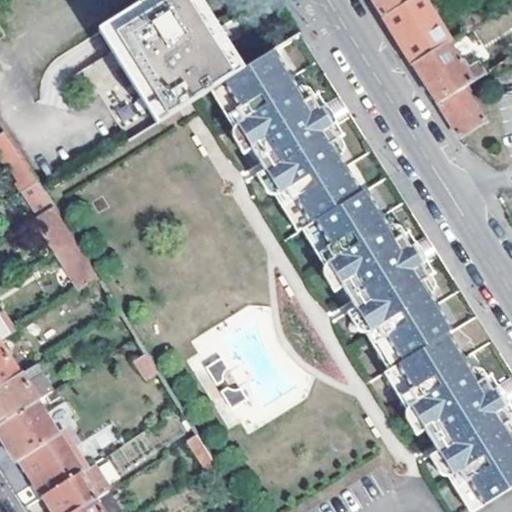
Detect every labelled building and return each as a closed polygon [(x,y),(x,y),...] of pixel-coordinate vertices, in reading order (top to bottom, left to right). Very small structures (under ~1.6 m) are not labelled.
[(201,0),(151,0),(101,31),(114,52),(87,70),(130,142),(211,91),(245,70),(222,33),(201,0)] [(372,0),(383,17),(411,0),(372,0)] [(423,0),(411,0),(383,17),(388,24),(412,65),(448,44),(449,41),(423,0)] [(448,44),(412,65),(433,98),(437,103),(465,85),(483,73),(477,64),(468,70),(462,61),(459,63),(448,44)] [(319,134),(307,116),(290,88),(286,90),(279,80),(274,83),(260,60),(245,70),(211,91),(228,116),(224,118),(231,129),(226,133),(270,200),(275,196),(282,207),(285,205),(302,231),(306,228),(321,252),(318,255),(324,265),(320,268),(364,336),(369,333),(375,344),(378,342),(395,368),(391,370),(406,394),(404,397),(411,408),(406,411),(449,480),(456,476),(462,487),(465,484),(482,511),(511,491),(511,430),(501,413),(489,394),(473,368),(468,371),(461,360),(457,363),(442,339),(445,336),(429,310),(433,308),(425,297),(428,295),(413,270),(402,254),(384,225),(381,227),(373,217),(370,220),(355,197),(350,199),(334,173),(338,171),(330,159),(333,157),(319,134)] [(437,103),(458,138),(484,123),(467,96),(470,93),(465,85),(437,103)] [(338,95),(307,116),(319,134),(350,114),(344,105),(338,95)] [(0,136),(0,152),(9,166),(11,165),(23,157),(7,132),(0,136)] [(11,165),(18,176),(30,168),(23,157),(11,165)] [(18,176),(26,190),(30,188),(39,182),(30,168),(18,176)] [(30,188),(37,200),(47,194),(39,182),(30,188)] [(47,194),(37,200),(46,215),(56,209),(47,194)] [(46,215),(38,220),(58,251),(76,241),(56,209),(46,215)] [(402,254),(413,270),(437,255),(432,247),(426,238),(402,254)] [(58,251),(82,290),(100,279),(76,241),(58,251)] [(0,341),(10,335),(0,318),(0,341)] [(0,342),(0,389),(21,376),(0,342)] [(143,381),(158,373),(147,353),(132,360),(143,381)] [(212,366),(222,383),(230,378),(231,373),(234,368),(227,357),(212,366)] [(22,375),(38,401),(47,395),(31,369),(22,375)] [(0,424),(38,401),(22,375),(21,376),(0,389),(0,424)] [(511,379),(489,394),(501,413),(511,405),(511,379)] [(226,390),(237,409),(252,399),(245,388),(239,388),(233,386),(226,390)] [(59,435),(46,415),(38,401),(0,424),(0,425),(23,462),(46,498),(81,476),(90,470),(66,431),(59,435)] [(61,407),(46,415),(59,435),(66,431),(90,470),(98,465),(61,407)] [(199,436),(189,442),(199,458),(209,451),(199,436)] [(209,451),(199,458),(209,475),(219,468),(209,451)] [(219,468),(209,475),(224,498),(234,492),(219,468)] [(81,476),(46,498),(54,511),(79,511),(95,502),(98,500),(81,476)] [(98,500),(95,502),(101,511),(123,511),(111,492),(98,500)] [(222,499),(228,510),(241,502),(234,492),(224,498),(222,499)] [(101,511),(95,502),(79,511),(101,511)]
